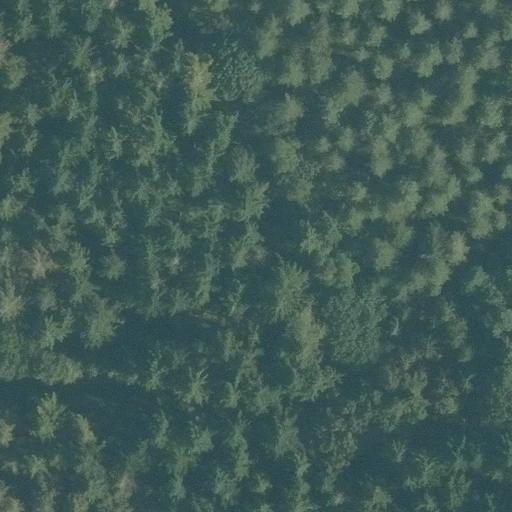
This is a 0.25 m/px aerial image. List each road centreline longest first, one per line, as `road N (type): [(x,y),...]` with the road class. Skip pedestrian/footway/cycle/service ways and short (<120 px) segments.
road 1 (track): [(209,0),(362,378)]
road 2 (track): [(0,364),(370,397)]
road 3 (track): [(362,378),(511,228)]
road 4 (track): [(370,397),(428,511)]
